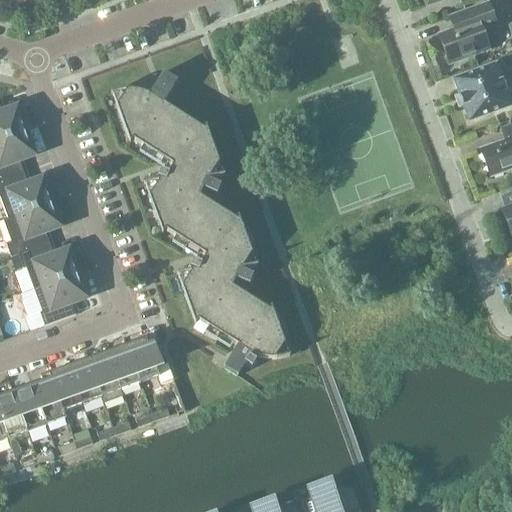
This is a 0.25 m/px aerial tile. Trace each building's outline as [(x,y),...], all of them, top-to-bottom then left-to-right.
[(496,27),(488,5),(449,20),(449,21),(458,17),(462,29),(439,37),(449,66),(489,51),(482,32),(496,27)] [(469,122),(511,108),(496,66),(455,81),(469,122)] [(163,106),(178,83),(163,75),(149,97),(143,95),(137,93),(131,92),(124,92),(122,92),(120,93),(115,94),(111,95),(111,96),(116,95),(120,94),(125,93),(116,107),(130,145),(132,142),(172,167),(168,176),(161,172),(158,179),(165,183),(159,183),(154,183),(150,184),(147,185),(144,186),(144,187),(151,185),(158,184),(150,198),(149,198),(162,235),(165,232),(205,257),(201,266),(194,263),(191,269),(198,273),(192,273),(188,273),(182,274),(179,275),(176,276),(177,277),(181,276),(186,275),(191,275),(182,288),(195,326),(198,322),(237,347),(223,370),(237,379),(245,365),(251,369),(256,363),(250,359),(252,356),(254,357),(257,358),(260,359),(264,360),(267,360),(276,361),(283,360),(290,358),(289,357),(282,359),(274,360),(284,346),(271,308),(268,312),(232,289),(236,281),(249,287),(253,277),(239,271),(244,270),(247,270),(253,269),(257,267),(257,266),(250,268),(242,269),(251,256),(252,255),(238,218),(236,221),(200,198),(203,191),(217,196),(221,186),(206,180),(213,180),(220,178),(224,177),(224,176),(217,178),(210,179),(218,165),(219,165),(206,127),(203,131),(163,106)] [(0,142),(27,132),(21,117),(19,118),(16,111),(19,110),(19,109),(4,115),(0,113),(0,111),(0,142)] [(490,179),(511,170),(511,125),(500,130),(504,143),(480,151),(490,179)] [(0,182),(24,174),(23,173),(22,174),(19,165),(21,161),(35,156),(35,154),(32,155),(30,148),(32,147),(27,132),(0,142),(0,182)] [(0,199),(8,220),(53,204),(48,189),(45,190),(42,183),(45,182),(44,181),(30,186),(26,184),(23,175),(24,175),(24,174),(0,182),(0,199)] [(511,193),(500,198),(500,199),(511,194),(511,207),(502,211),(506,224),(503,225),(502,228),(506,237),(508,239),(511,238),(511,239),(511,193)] [(18,257),(50,246),(49,245),(48,245),(45,236),(47,233),(61,227),(61,226),(59,227),(56,220),(58,219),(53,204),(8,220),(3,222),(11,244),(6,246),(11,260),(18,257)] [(34,292),(79,275),(73,260),(71,261),(68,254),(71,253),(70,252),(56,257),(52,256),(49,247),(50,246),(18,257),(23,271),(26,270),(34,292)] [(79,275),(34,292),(42,314),(39,315),(44,328),(76,317),(75,316),(74,317),(71,307),(73,304),(87,299),(87,297),(84,298),(82,291),(84,290),(79,275)] [(126,347),(140,385),(160,378),(157,370),(162,369),(154,346),(149,348),(146,340),(126,347)] [(121,392),(140,385),(126,347),(107,354),(121,392)] [(120,392),(121,392),(107,354),(88,361),(104,405),(123,398),(120,392)] [(103,405),(104,405),(88,361),(69,368),(82,406),(101,399),(103,405)] [(64,413),(82,406),(69,368),(49,375),(66,420),(64,413)] [(47,427),(66,420),(49,375),(40,378),(43,386),(33,389),(47,427)] [(27,434),(47,427),(33,389),(14,396),(27,434)] [(27,434),(14,396),(0,401),(0,418),(10,445),(28,438),(27,434)] [(151,415),(154,424),(169,418),(167,410),(151,415)] [(154,424),(151,415),(136,421),(139,429),(154,424)] [(10,445),(0,418),(0,444),(8,441),(9,445),(10,445)] [(132,432),(129,423),(113,429),(116,437),(132,432)] [(116,437),(113,429),(98,435),(101,443),(116,437)] [(94,445),(91,437),(74,443),(77,451),(94,445)] [(77,451),(74,443),(59,448),(62,457),(77,451)] [(17,444),(10,446),(14,458),(21,455),(17,444)] [(55,459),(52,451),(36,457),(39,465),(55,459)] [(39,465),(36,457),(21,462),(24,471),(39,465)] [(17,473),(14,465),(0,469),(0,478),(0,479),(17,473)] [(354,511),(360,510),(353,489),(342,487),(331,487),(320,489),(309,492),(315,511),(339,511),(344,509),(345,511),(354,511)]
